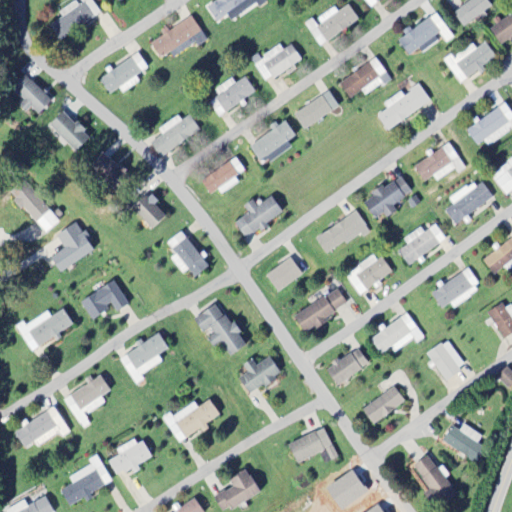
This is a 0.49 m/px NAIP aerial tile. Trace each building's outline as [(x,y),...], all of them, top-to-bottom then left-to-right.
[(58,12),(62,19),(50,26),(58,41),(100,17),(90,0),(77,0),(78,1),(58,12)] [(217,0),(205,9),(216,25),(227,17),(231,23),(256,6),(258,9),(266,4),(262,0),(217,0)] [(363,0),(371,9),(381,0),(363,0)] [(492,7),(487,0),(470,0),(453,12),(463,27),(492,7)] [(315,21),(313,18),(304,25),(320,48),(359,21),(348,6),(337,13),(334,8),(315,21)] [(408,56),(418,50),(420,54),(441,40),(444,45),(454,39),(437,14),(398,41),(408,56)] [(500,45),(511,38),(511,16),(491,28),(500,45)] [(173,58),(196,45),(198,47),(206,42),(191,18),(165,34),(166,35),(150,45),(159,60),(170,53),(173,58)] [(478,72),(478,73),(497,60),(485,43),(476,50),(473,45),(453,59),(451,55),(443,61),(460,85),(478,72)] [(302,63),(292,46),(282,51),(280,47),(259,58),(258,55),(251,59),(265,84),(302,63)] [(109,96),(119,90),(123,95),(140,83),(136,78),(148,70),(138,54),(99,80),(109,96)] [(349,99),(362,92),(364,96),(390,82),(378,61),(339,82),(349,99)] [(38,117),(51,103),(25,76),(11,89),(24,103),(19,107),(25,114),(31,109),(38,117)] [(232,79),(215,91),(219,97),(209,104),(219,119),(256,93),(245,78),(235,85),(232,79)] [(383,103),(387,111),(378,116),(386,130),(431,105),(421,86),(403,96),(402,93),(383,103)] [(302,130),(339,111),(331,94),(294,113),(302,130)] [(488,147),(511,131),(511,114),(506,105),(466,131),(477,147),(484,142),(488,147)] [(90,141),(64,113),(49,126),(75,154),(90,141)] [(178,117),(158,130),(162,136),(150,143),(159,158),(200,133),(190,116),(181,122),(178,117)] [(296,138),(287,123),(249,146),(258,160),(296,138)] [(436,183),(455,171),(457,175),(465,170),(449,145),(414,167),(424,183),(433,178),(436,183)] [(117,189),(128,173),(100,153),(89,169),(117,189)] [(210,196),(218,191),(221,196),(239,184),(235,178),(245,172),(237,159),(201,182),(210,196)] [(506,196),(511,191),(511,159),(490,176),(506,196)] [(375,220),(384,215),(387,219),(396,213),(392,206),(412,194),(402,178),(363,201),(375,220)] [(10,193),(44,236),(60,223),(25,181),(10,193)] [(493,202),(484,184),(475,189),(473,185),(448,198),(453,206),(446,210),(453,224),(493,202)] [(132,210),(152,230),(166,217),(155,205),(158,202),(150,194),(132,210)] [(246,240),(283,214),(271,197),(257,207),(252,201),(243,207),(248,214),(234,223),(246,240)] [(359,236),(362,239),(370,234),(357,213),(316,238),(326,256),(359,236)] [(95,252),(89,243),(92,241),(86,231),(82,234),(76,224),(56,236),(65,250),(51,258),(60,273),(95,252)] [(420,229),(403,240),(407,246),(398,253),(408,267),(446,241),(435,226),(424,234),(420,229)] [(183,275),(188,271),(194,279),(209,268),(181,233),(167,244),(175,255),(170,259),(183,275)] [(508,273),(511,269),(511,240),(482,260),(493,276),(505,269),(508,273)] [(390,274),(376,254),(345,277),(359,297),(390,274)] [(277,293),(302,276),(290,259),(265,277),(277,293)] [(469,271),(431,293),(441,311),(450,305),(453,309),(481,292),(469,271)] [(91,321),(112,309),(115,314),(128,306),(114,282),(80,303),(91,321)] [(348,307),(337,290),(294,317),(305,334),(348,307)] [(511,305),(511,303),(488,314),(500,339),(511,333),(511,305)] [(230,357),(245,348),(219,304),(193,319),(204,337),(205,336),(213,349),(222,344),(230,357)] [(47,313),(25,327),(23,323),(16,328),(32,354),(60,336),(59,334),(73,326),(63,310),(51,318),(47,313)] [(370,340),(381,356),(391,349),(394,354),(414,341),(417,345),(424,339),(407,315),(370,340)] [(136,387),(145,382),(141,376),(163,363),(159,357),(169,350),(159,335),(119,360),(136,387)] [(427,356),(446,382),(466,367),(447,341),(427,356)] [(327,368),(336,386),(369,368),(359,350),(327,368)] [(238,380),(251,397),(282,375),(269,358),(256,367),(252,360),(243,367),(247,373),(238,380)] [(496,378),(509,390),(511,386),(511,372),(507,368),(496,378)] [(64,400),(82,431),(91,425),(85,416),(105,405),(101,397),(110,392),(101,378),(64,400)] [(374,426),(405,403),(394,388),(363,411),(374,426)] [(179,445),(207,428),(206,426),(220,417),(210,401),(197,409),(194,403),(164,422),(179,445)] [(24,449),(34,443),(37,448),(60,435),(62,438),(70,434),(56,408),(14,432),(24,449)] [(288,446),(297,465),(319,455),(324,465),(337,459),(324,429),(288,446)] [(108,462),(116,477),(131,470),(132,471),(150,462),(139,439),(116,451),(119,457),(108,462)] [(112,483),(97,456),(88,461),(91,466),(68,478),(72,485),(60,492),(70,509),(90,497),(89,496),(112,483)] [(424,494),(436,511),(456,496),(428,457),(413,468),(429,490),(424,494)] [(227,511),(260,495),(247,471),(228,481),(232,488),(213,498),(221,511),(227,511)] [(5,511),(52,511),(46,498),(27,508),(24,502),(5,511)] [(202,511),(195,500),(176,511),(202,511)]
